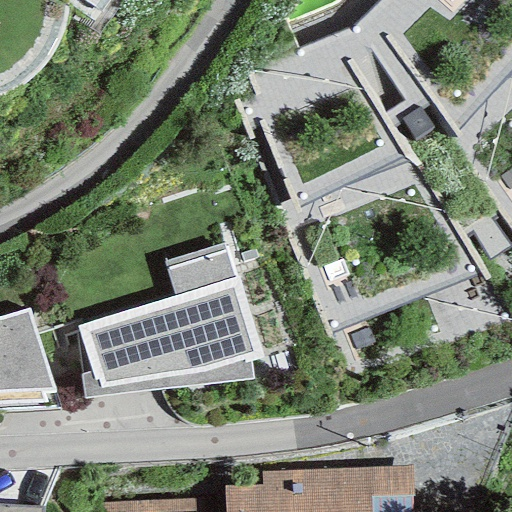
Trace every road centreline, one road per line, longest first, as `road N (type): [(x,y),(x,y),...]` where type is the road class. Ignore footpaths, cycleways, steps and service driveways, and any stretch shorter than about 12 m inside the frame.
road 1 (residential): [(511,382),(455,407),(275,437),(0,452)]
road 2 (residential): [(0,220),(99,164),(152,112),(229,0)]
